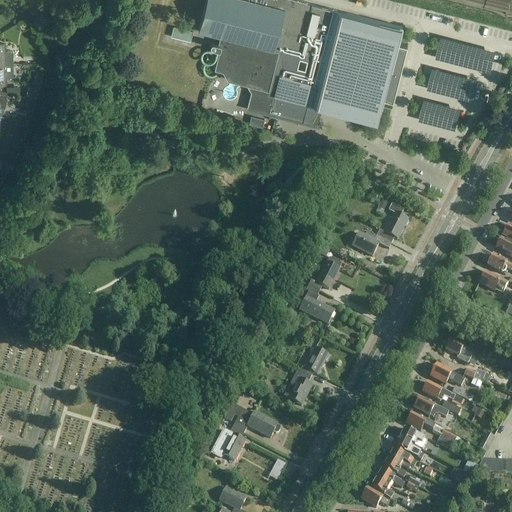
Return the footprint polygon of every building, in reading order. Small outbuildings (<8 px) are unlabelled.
[(272,114),(303,123),(304,123),(305,123),(306,123),(306,122),(307,122),(308,122),(308,121),(309,121),(309,120),(310,120),(310,119),(311,117),(312,118),(318,107),(322,108),(324,108),(325,109),(376,122),(380,108),(380,107),(381,105),(381,102),(393,105),(407,49),(396,46),(396,43),(397,41),(397,40),(401,27),(401,25),(311,3),(298,0),(205,0),(198,30),(219,36),(218,43),(214,42),(212,42),(211,43),(210,44),(210,45),(210,47),(211,47),(211,48),(219,49),(214,69),(222,71),(227,79),(247,84),(246,84),(251,92),(247,108),(268,113),(270,114),(272,114)] [(173,27),(171,37),(191,42),(193,32),(190,31),(173,27)] [(0,64),(12,64),(12,54),(11,52),(10,51),(6,51),(5,44),(0,44),(0,64)] [(0,84),(6,84),(6,77),(10,77),(12,76),(13,74),(12,64),(0,64),(0,84)] [(37,90),(41,76),(36,75),(32,89),(28,88),(26,95),(36,97),(37,90)] [(26,92),(27,86),(18,83),(16,89),(26,92)] [(304,123),(303,123),(313,125),(322,108),(318,107),(312,118),(311,117),(310,119),(310,120),(309,120),(309,121),(308,121),(308,122),(307,122),(306,122),(306,123),(305,123),(304,123)] [(381,217),(390,199),(385,196),(376,214),(381,217)] [(385,234),(380,232),(377,237),(392,245),(395,239),(397,241),(408,221),(400,217),(403,211),(391,205),(388,212),(395,215),(385,234)] [(505,238),(511,241),(511,229),(507,227),(503,235),(505,237),(505,238)] [(358,234),(352,247),(372,257),(379,244),(389,250),(392,245),(377,237),(377,238),(367,233),(365,238),(358,234)] [(501,253),(511,259),(511,244),(503,241),(503,242),(500,241),(496,249),(502,251),(501,253)] [(511,265),(493,256),(487,267),(501,274),(504,267),(511,271),(510,272),(511,272),(511,265)] [(329,261),(327,264),(316,284),(311,281),(308,286),(319,292),(322,287),(328,290),(339,270),(338,270),(340,266),(339,262),(333,259),(329,261)] [(508,285),(485,273),(479,284),(495,292),(498,288),(505,291),(508,285)] [(344,290),(354,295),(357,289),(347,284),(344,290)] [(319,292),(308,286),(305,292),(308,293),(306,297),(299,310),(327,325),(334,312),(314,302),(319,292)] [(0,309),(0,319),(11,322),(13,313),(0,309)] [(276,323),(269,338),(273,340),(280,325),(276,323)] [(446,351),(459,357),(457,360),(468,365),(474,353),(450,341),(446,351)] [(302,368),(300,373),(311,379),(313,374),(317,376),(328,356),(315,350),(305,369),(302,368)] [(255,365),(260,367),(266,357),(258,353),(258,352),(252,363),(255,365)] [(462,379),(436,366),(431,377),(446,385),(448,380),(459,386),(462,379)] [(472,380),(481,383),(485,374),(476,371),(475,373),(466,369),(463,376),(472,380)] [(289,400),(301,407),(312,387),(308,384),(311,379),(300,373),(297,379),(299,380),(289,400)] [(481,383),(472,380),(470,385),(479,389),(481,383)] [(455,397),(451,395),(428,383),(422,393),(441,403),(444,397),(449,400),(452,402),(455,397)] [(464,384),(461,391),(481,398),(484,391),(464,384)] [(471,396),(455,388),(452,394),(479,407),(482,402),(471,397),(471,396)] [(498,390),(496,394),(506,398),(508,394),(498,390)] [(433,419),(435,415),(437,416),(438,415),(445,419),(448,413),(441,409),(428,403),(419,399),(414,409),(433,419)] [(442,408),(457,416),(460,411),(445,403),(442,408)] [(238,418),(233,430),(243,435),(246,430),(243,428),(246,423),(250,415),(233,405),(225,420),(230,423),(234,416),(238,418)] [(254,414),(247,427),(270,439),(274,433),(276,434),(278,434),(280,430),(279,428),(277,426),(254,414)] [(423,427),(430,431),(432,432),(435,428),(411,415),(406,425),(421,432),(423,427)] [(404,429),(399,439),(412,446),(422,451),(426,442),(424,441),(424,439),(404,429)] [(233,430),(230,434),(223,431),(210,455),(221,460),(223,456),(235,462),(245,442),(241,440),(243,435),(233,430)] [(443,431),(436,445),(448,451),(456,438),(443,431)] [(486,433),(481,444),(478,449),(486,453),(489,447),(494,437),(486,433)] [(424,456),(411,449),(412,446),(399,439),(394,448),(417,460),(421,462),(424,456)] [(393,450),(388,459),(402,466),(408,470),(411,466),(414,468),(416,463),(414,462),(414,461),(393,450)] [(399,471),(402,466),(388,459),(383,468),(404,479),(406,475),(399,471)] [(483,460),(476,472),(490,473),(490,460),(483,460)] [(438,475),(442,467),(436,464),(432,472),(438,475)] [(404,484),(401,482),(381,469),(379,472),(379,471),(374,479),(389,487),(392,483),(401,489),(404,484)] [(158,473),(149,471),(147,481),(155,483),(158,473)] [(457,481),(467,486),(472,478),(461,472),(457,481)] [(407,482),(409,483),(415,487),(418,488),(421,483),(411,477),(407,482)] [(386,491),(389,487),(374,479),(371,484),(371,485),(370,487),(390,500),(393,495),(386,491)] [(412,492),(415,487),(409,483),(406,488),(412,492)] [(462,489),(454,485),(451,492),(458,496),(462,489)] [(235,509),(233,511),(240,511),(246,499),(226,489),(220,501),(235,509)] [(383,498),(368,489),(361,500),(376,509),(379,503),(386,508),(389,503),(383,499),(383,498)] [(446,501),(454,506),(458,499),(449,494),(446,501)] [(404,499),(401,504),(412,511),(415,505),(404,499)]
